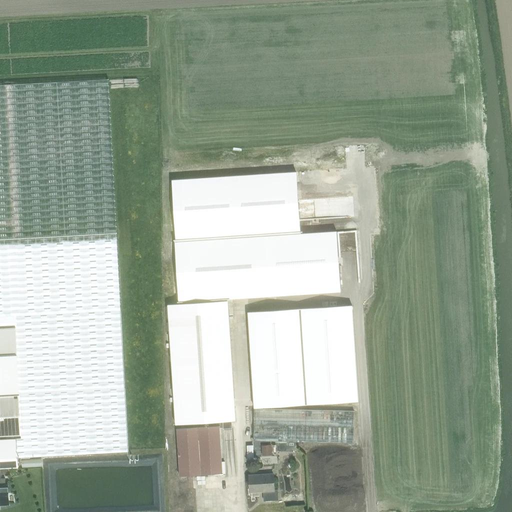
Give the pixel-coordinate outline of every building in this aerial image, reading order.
[(111,79),(0,84),(0,343),(15,343),(18,396),(20,436),(21,439),(17,439),(19,459),(129,453),(119,234),(111,79)] [(175,197),(178,240),(295,231),(291,187),(175,197)] [(337,233),(176,246),(181,305),(226,301),(342,292),(337,233)] [(232,421),(236,421),(226,301),(181,305),(165,306),(175,426),(223,422),(223,429),(232,428),(232,421)] [(352,306),(248,312),(254,408),(358,401),(352,306)] [(15,343),(0,343),(0,396),(18,396),(15,343)] [(18,396),(0,396),(0,436),(20,436),(18,396)] [(254,409),(254,441),(353,443),(354,411),(254,409)] [(219,426),(177,428),(180,477),(222,474),(219,426)] [(0,469),(19,468),(19,459),(17,439),(0,440),(0,469)] [(271,445),(261,446),(262,456),(272,455),(271,445)] [(274,474),(249,476),(250,492),(264,491),(264,501),(278,500),(278,490),(275,490),(274,488),(274,487),(274,474)] [(0,508),(10,508),(9,486),(6,486),(5,479),(0,479),(0,508)] [(205,494),(210,488),(203,482),(198,488),(205,494)]
